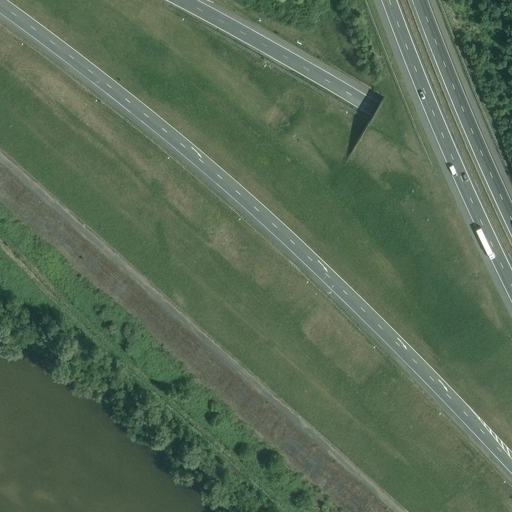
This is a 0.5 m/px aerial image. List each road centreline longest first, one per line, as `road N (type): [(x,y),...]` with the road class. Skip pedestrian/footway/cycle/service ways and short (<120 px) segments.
road 1 (motorway): [(0,4),(278,229),(511,467)]
road 2 (motorway): [(511,206),(376,109),(180,0)]
road 3 (motorway): [(389,0),(511,287)]
road 4 (motorway): [(511,218),(420,0)]
